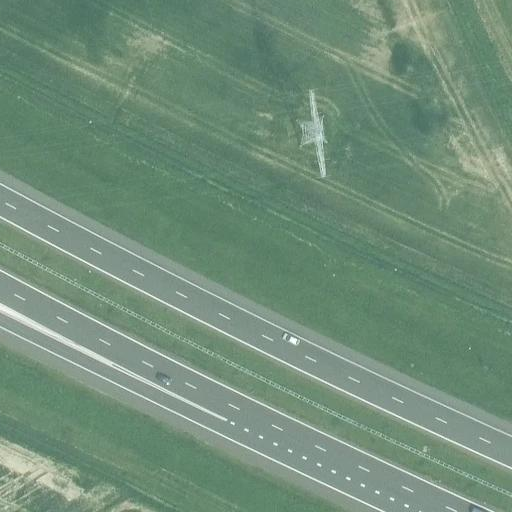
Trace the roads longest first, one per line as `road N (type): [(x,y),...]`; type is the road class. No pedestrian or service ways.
road 1 (motorway): [(511,452),(157,283),(0,198)]
road 2 (motorway): [(0,281),(242,411)]
road 3 (motorway): [(0,304),(242,411)]
road 4 (motorway): [(242,411),(457,511)]
